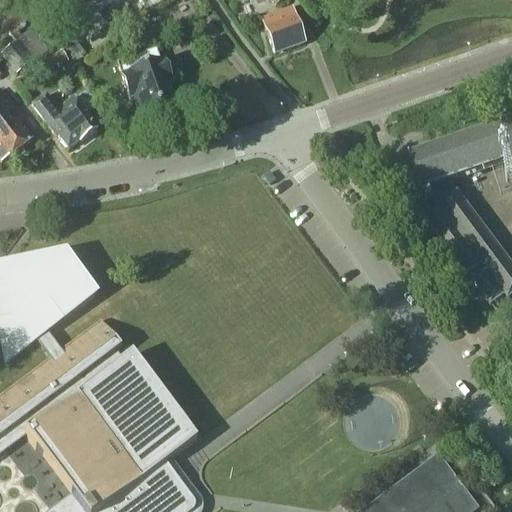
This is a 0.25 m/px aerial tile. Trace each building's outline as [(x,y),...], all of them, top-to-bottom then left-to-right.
[(268,0),(275,8),(285,0),(268,0)] [(260,21),(273,56),(303,46),(290,10),(260,21)] [(47,51),(30,28),(14,40),(16,43),(0,55),(16,75),(47,51)] [(84,56),(64,29),(54,37),(75,64),(84,56)] [(60,52),(50,59),(58,70),(68,62),(60,52)] [(162,63),(158,64),(154,53),(117,66),(129,101),(132,100),(137,116),(173,104),(167,87),(170,86),(162,63)] [(0,163),(30,141),(17,124),(21,120),(0,92),(0,163)] [(72,98),(56,110),(45,95),(29,107),(44,126),(56,142),(57,141),(66,153),(77,145),(78,146),(95,133),(82,116),(85,114),(72,98)] [(506,299),(511,294),(511,270),(458,192),(455,194),(447,183),(511,160),(511,122),(409,158),(418,184),(407,189),(468,277),(464,280),(467,285),(472,281),(489,306),(504,296),(506,299)] [(46,333),(94,299),(65,258),(0,270),(0,337),(5,363),(36,341),(46,333)] [(0,511),(194,511),(195,511),(195,509),(195,507),(195,505),(194,504),(166,466),(197,443),(132,356),(120,365),(113,356),(121,350),(101,322),(60,352),(46,333),(36,341),(50,360),(0,396),(0,511)] [(436,455),(359,511),(473,511),(477,509),(436,455)]
